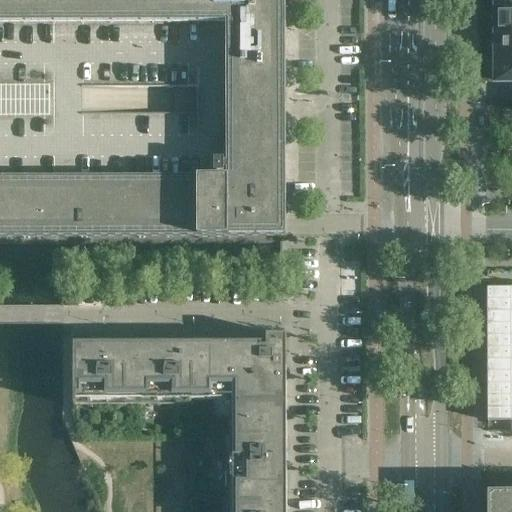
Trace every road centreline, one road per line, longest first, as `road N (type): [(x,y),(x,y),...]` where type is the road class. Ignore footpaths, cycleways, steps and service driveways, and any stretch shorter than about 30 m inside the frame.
road 1 (secondary): [(394,0),(409,462)]
road 2 (secondary): [(437,462),(435,0)]
road 3 (residential): [(0,316),(329,316)]
road 4 (residential): [(331,461),(329,316)]
